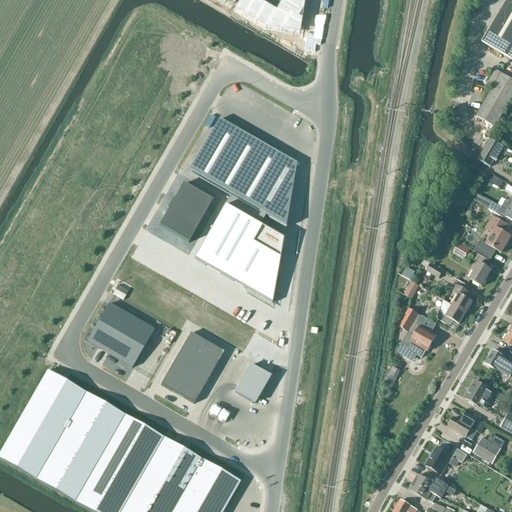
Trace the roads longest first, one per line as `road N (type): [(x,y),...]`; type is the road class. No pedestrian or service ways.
road 1 (residential): [(276,477),(75,362),(69,346),(221,76),(239,71),(326,117)]
road 2 (unclassified): [(326,117),(276,477)]
road 3 (residential): [(395,475),(511,282)]
